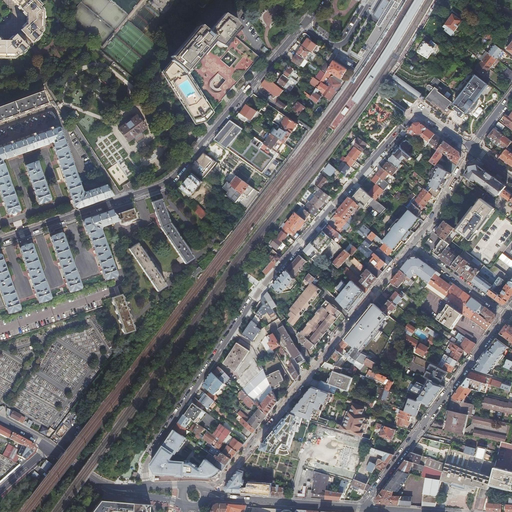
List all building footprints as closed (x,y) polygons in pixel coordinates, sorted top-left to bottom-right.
[(11,0),(17,6),(20,9),(25,14),(26,14),(26,25),(25,25),(20,30),(21,32),(31,41),(32,43),(41,35),(40,34),(43,31),(44,9),(40,6),(41,5),(36,0),(29,0),(28,1),(27,0),(11,0)] [(148,0),(82,0),(67,17),(103,47),(128,18),(131,20),(148,0)] [(415,0),(383,53),(368,76),(352,100),(356,103),(358,104),(367,92),(373,82),(374,80),(375,79),(376,77),(386,62),(390,57),(422,3),(424,0),(415,0)] [(377,10),(374,16),(380,20),(377,25),(380,27),(384,22),(387,15),(389,13),(393,6),(393,5),(396,1),(394,0),(383,0),(381,3),(379,7),(377,10)] [(402,0),(394,0),(396,1),(393,5),(393,6),(397,9),(402,0)] [(233,19),(224,13),(208,32),(200,25),(172,58),(174,60),(163,72),(195,122),(210,112),(231,88),(260,54),(232,34),(239,26),(233,19)] [(455,33),(455,32),(454,32),(462,21),(461,20),(462,18),(459,16),(458,17),(453,13),(443,26),(446,28),(444,30),(452,36),(452,35),(453,35),(455,33)] [(19,34),(17,36),(26,46),(31,41),(21,32),(19,34)] [(309,39),(310,36),(306,33),(303,34),(303,35),(307,38),(305,42),(303,45),(312,52),(317,45),(309,39)] [(0,58),(14,59),(17,55),(18,56),(28,47),(26,46),(17,36),(15,35),(10,39),(10,41),(0,40),(0,58)] [(438,45),(433,41),(430,45),(425,41),(424,41),(423,41),(417,50),(417,51),(418,52),(428,58),(432,52),(433,52),(434,51),(433,51),(435,47),(435,46),(443,52),(444,50),(438,45)] [(438,45),(444,50),(447,51),(450,47),(446,45),(445,46),(439,42),(438,45)] [(497,59),(503,50),(499,47),(495,44),(488,52),(497,59)] [(299,51),(297,53),(305,59),(310,53),(310,52),(302,46),(300,49),(299,51)] [(332,53),(331,51),(325,60),(331,65),(332,62),(334,60),(337,56),(332,53)] [(497,59),(488,52),(482,61),(491,67),(497,59)] [(305,59),(297,53),(295,56),(294,58),(292,60),(300,66),(301,65),(305,59)] [(341,79),(348,69),(334,60),(332,62),(331,65),(326,73),(320,81),(314,91),(310,98),(316,103),(317,103),(322,96),(317,93),(319,90),(324,93),(328,86),(332,89),(331,91),(335,93),(343,80),(341,79)] [(491,67),(482,61),(475,69),(484,76),(491,67)] [(288,68),(283,74),(283,75),(290,79),(294,83),(296,80),(292,77),(295,72),(295,73),(296,73),(297,73),(297,72),(297,71),(297,70),(296,70),(290,67),(290,66),(289,65),(288,65),(288,66),(287,66),(287,67),(288,67),(288,68)] [(511,71),(508,68),(503,73),(511,80),(511,79),(511,71)] [(322,70),(317,79),(320,81),(326,73),(322,70)] [(290,79),(283,75),(277,82),(284,87),(290,80),(290,79)] [(475,76),(455,104),(467,113),(488,84),(475,76)] [(264,81),(260,84),(275,96),(280,95),(284,90),(267,77),(264,81)] [(315,86),(318,82),(313,78),(310,83),(315,86)] [(448,100),(454,91),(441,82),(438,86),(434,82),(431,86),(429,85),(427,83),(426,83),(426,82),(425,82),(425,83),(424,83),(424,84),(423,84),(423,85),(424,86),(426,87),(428,89),(425,94),(446,111),(447,111),(448,111),(449,111),(449,110),(449,109),(448,108),(447,107),(451,102),(448,100)] [(303,93),(310,98),(314,91),(307,86),(303,93)] [(0,106),(0,119),(47,103),(43,91),(5,105),(0,106)] [(153,97),(146,91),(144,93),(151,99),(153,97)] [(277,104),(284,109),(287,105),(288,104),(284,102),(284,103),(279,100),(277,104)] [(301,115),(306,107),(298,101),(293,109),(301,115)] [(240,113),(248,118),(251,120),(253,122),(259,113),(257,111),(253,109),(246,104),(243,108),(240,113)] [(306,120),(307,119),(304,117),(301,115),(293,109),(290,113),(299,119),(300,117),(306,120)] [(238,111),(235,114),(245,121),(248,118),(240,113),(238,111)] [(511,119),(509,117),(505,113),(502,117),(505,120),(503,123),(509,127),(511,129),(511,119)] [(122,126),(118,129),(127,142),(133,138),(136,142),(140,139),(144,136),(140,132),(146,128),(136,116),(132,119),(122,126)] [(122,126),(132,119),(130,116),(125,119),(120,123),(122,126)] [(284,129),(291,134),(298,124),(286,116),(280,126),(284,129)] [(233,117),(230,120),(239,126),(241,123),(233,117)] [(215,138),(214,139),(227,148),(243,129),(239,126),(230,120),(215,138)] [(505,126),(499,122),(496,125),(502,130),(505,126)] [(429,143),(430,141),(435,134),(428,128),(420,123),(415,123),(408,130),(413,135),(415,133),(418,135),(419,135),(421,132),(423,134),(422,135),(424,136),(425,140),(429,143)] [(284,142),(285,143),(291,134),(284,129),(280,126),(277,129),(275,128),(271,133),(274,135),(279,139),(284,142)] [(0,191),(8,214),(9,215),(12,214),(12,215),(13,215),(16,214),(16,213),(16,212),(19,211),(20,210),(3,163),(2,163),(1,160),(2,159),(5,158),(5,159),(48,144),(47,143),(51,142),(53,143),(54,146),(53,146),(75,209),(113,196),(107,186),(103,181),(99,183),(101,187),(85,193),(82,191),(60,129),(58,127),(54,129),(54,127),(50,128),(51,130),(33,136),(32,134),(29,135),(30,137),(10,144),(9,141),(6,143),(7,145),(0,147),(0,191)] [(496,144),(503,134),(496,129),(497,128),(495,127),(488,136),(491,139),(493,140),(492,141),(496,144)] [(274,135),(271,133),(264,143),(270,148),(277,152),(279,154),(280,153),(278,151),(283,143),(278,140),(279,139),(274,135)] [(439,148),(445,141),(440,138),(435,134),(430,141),(439,148)] [(502,147),(506,150),(511,141),(503,134),(496,144),(500,147),(501,146),(502,147)] [(352,144),(355,146),(362,152),(366,146),(365,146),(367,144),(358,137),(357,139),(355,138),(351,143),(352,144)] [(402,141),(404,142),(401,146),(407,151),(412,146),(404,139),(402,141)] [(511,140),(511,141),(506,150),(500,157),(507,162),(511,165),(511,151),(511,152),(510,151),(511,147),(511,140)] [(449,156),(449,157),(457,163),(461,156),(460,152),(453,147),(445,141),(439,148),(439,149),(443,152),(444,152),(449,156)] [(362,152),(355,146),(348,155),(355,161),(362,152)] [(400,147),(394,154),(401,161),(405,156),(410,160),(412,157),(400,147)] [(274,158),(277,152),(270,148),(266,153),(274,158)] [(262,173),(274,158),(266,153),(260,149),(250,164),(262,173)] [(443,152),(439,149),(430,160),(431,161),(433,163),(436,165),(439,166),(444,169),(446,170),(451,173),(456,165),(450,161),(447,168),(437,162),(443,154),(443,152)] [(191,168),(204,178),(217,162),(205,153),(204,154),(205,154),(204,155),(203,155),(204,155),(203,156),(202,156),(203,157),(202,157),(201,158),(202,158),(201,159),(201,158),(200,159),(201,159),(200,160),(199,160),(200,160),(199,161),(198,162),(197,162),(196,161),(194,164),(191,168)] [(389,160),(397,167),(402,161),(401,161),(394,154),(391,157),(390,157),(390,158),(389,160)] [(355,161),(348,155),(343,161),(351,167),(353,164),(359,168),(361,165),(355,161)] [(386,170),(390,173),(393,175),(398,168),(397,167),(389,160),(383,167),(386,170)] [(37,162),(36,161),(26,165),(25,166),(39,203),(39,204),(50,200),(50,199),(37,162)] [(351,167),(343,161),(338,169),(344,174),(345,174),(349,170),(354,174),(356,171),(351,167)] [(324,172),(325,174),(326,173),(331,177),(337,169),(330,164),(324,171),(324,172)] [(496,178),(489,173),(484,169),(477,164),(470,166),(464,176),(469,180),(474,184),(478,187),(485,192),(486,193),(495,200),(500,194),(504,189),(505,187),(506,185),(496,178)] [(429,184),(431,185),(436,190),(437,191),(439,189),(442,191),(447,181),(451,173),(446,170),(444,169),(439,166),(436,165),(431,174),(433,176),(429,184)] [(377,174),(384,180),(390,173),(386,170),(383,167),(377,174)] [(321,174),(320,172),(317,176),(320,177),(316,183),(321,187),(326,181),(330,184),(332,181),(326,177),(325,178),(321,174)] [(203,182),(193,174),(188,180),(182,188),(191,196),(203,182)] [(345,174),(344,174),(337,182),(342,187),(350,178),(345,174)] [(377,184),(379,182),(387,189),(391,185),(384,180),(377,174),(372,180),(377,184)] [(227,195),(237,202),(240,198),(242,200),(245,196),(246,196),(249,196),(254,188),(237,176),(231,184),(228,182),(225,186),(230,190),(227,195)] [(470,189),(474,184),(469,180),(465,185),(470,189)] [(375,199),(383,189),(377,184),(369,193),(375,199)] [(439,195),(442,191),(439,189),(437,191),(436,190),(431,185),(429,187),(431,189),(428,192),(433,195),(437,199),(439,195)] [(422,192),(418,196),(427,203),(433,195),(428,192),(424,188),(424,189),(419,186),(417,188),(422,192)] [(386,208),(379,202),(375,199),(369,193),(362,187),(357,192),(353,198),(360,204),(371,214),(377,219),(380,215),(384,210),(386,208)] [(329,195),(321,189),(316,195),(315,194),(314,195),(315,196),(323,202),(324,203),(327,205),(330,201),(326,199),(329,195)] [(500,194),(505,198),(510,201),(511,198),(511,194),(504,189),(500,194)] [(406,197),(410,201),(416,194),(413,192),(411,195),(409,193),(406,197)] [(500,194),(495,200),(492,206),(494,208),(497,210),(505,198),(500,194)] [(310,200),(309,201),(318,209),(321,205),(324,208),(327,205),(324,203),(323,202),(315,196),(311,201),(310,200)] [(360,204),(353,198),(351,196),(344,204),(337,212),(337,213),(338,213),(347,221),(349,223),(353,218),(351,215),(360,204)] [(424,206),(430,211),(432,207),(427,203),(418,196),(412,203),(421,210),(424,206)] [(151,202),(154,211),(156,216),(158,221),(159,227),(162,230),(179,256),(176,259),(179,264),(183,262),(184,264),(193,258),(187,249),(188,248),(186,245),(185,246),(175,230),(176,230),(174,227),(173,227),(169,221),(166,212),(167,212),(166,208),(165,209),(161,198),(151,202)] [(494,208),(492,206),(484,200),(482,199),(481,198),(477,203),(474,207),(465,219),(457,229),(462,233),(470,240),(489,215),(494,208)] [(190,205),(202,218),(207,214),(194,201),(190,205)] [(318,209),(309,201),(308,203),(309,203),(305,209),(311,213),(313,215),(316,212),(319,214),(321,211),(318,209)] [(411,210),(418,216),(419,215),(420,215),(421,214),(421,213),(422,211),(421,210),(412,203),(410,201),(406,206),(411,210)] [(112,209),(82,220),(87,234),(89,233),(105,280),(106,280),(106,279),(116,276),(116,277),(117,276),(111,259),(111,258),(110,257),(110,256),(100,229),(101,227),(118,220),(119,224),(125,222),(125,223),(131,221),(131,220),(136,218),(131,203),(112,209)] [(511,220),(497,210),(494,208),(489,215),(470,240),(471,240),(463,250),(474,258),(480,263),(484,265),(490,269),(493,265),(499,257),(503,253),(505,250),(511,240),(511,220)] [(311,213),(305,209),(300,215),(306,220),(311,213)] [(400,222),(392,231),(392,232),(384,241),(385,242),(393,249),(395,251),(403,241),(406,243),(409,239),(411,237),(415,232),(412,229),(418,222),(421,219),(418,216),(411,210),(401,222),(400,222)] [(300,215),(296,212),(286,224),(289,226),(296,232),(306,220),(300,215)] [(338,213),(337,213),(335,216),(338,219),(338,221),(336,224),(338,226),(336,228),(340,232),(340,231),(341,230),(342,229),(344,231),(350,224),(349,223),(347,221),(338,213)] [(462,233),(457,229),(444,220),(440,226),(435,232),(444,239),(434,252),(437,254),(439,256),(438,256),(439,257),(446,249),(448,246),(451,241),(456,235),(458,238),(462,233)] [(286,224),(283,227),(281,230),(287,235),(289,237),(295,241),(298,238),(300,235),(296,232),(289,226),(286,224)] [(368,236),(372,231),(370,229),(362,224),(361,226),(362,227),(358,231),(362,235),(364,233),(365,232),(367,234),(366,235),(368,236)] [(336,230),(330,225),(328,226),(326,229),(324,231),(333,239),(334,240),(337,237),(339,238),(342,235),(336,230)] [(280,230),(279,229),(274,235),(276,237),(277,237),(281,241),(283,238),(284,239),(287,235),(281,230),(280,230)] [(324,231),(323,230),(316,238),(312,243),(320,251),(321,252),(333,239),(324,231)] [(385,242),(384,241),(372,231),(368,236),(367,237),(372,241),(374,238),(379,242),(380,241),(381,242),(384,244),(380,248),(383,251),(388,255),(393,249),(385,242)] [(62,233),(61,232),(50,236),(50,237),(70,293),(71,292),(71,291),(81,288),(81,289),(82,289),(62,233)] [(281,241),(277,237),(276,237),(270,244),(277,250),(279,247),(283,242),(281,241)] [(388,265),(393,260),(388,255),(383,251),(380,248),(372,241),(367,237),(358,249),(372,261),(372,262),(380,269),(386,263),(388,265)] [(312,243),(310,242),(308,245),(304,250),(309,255),(312,258),(317,252),(318,254),(320,251),(312,243)] [(40,302),(50,299),(50,300),(51,299),(31,243),(27,244),(27,243),(26,243),(24,243),(23,244),(23,245),(20,247),(19,247),(39,303),(40,303),(40,302)] [(137,243),(136,243),(133,246),(128,248),(157,292),(166,286),(160,276),(161,276),(159,273),(158,273),(146,255),(147,255),(145,251),(144,252),(137,243)] [(352,255),(358,249),(354,245),(350,249),(348,252),(351,254),(352,255)] [(451,248),(448,246),(446,249),(439,257),(448,264),(451,266),(458,257),(449,250),(451,248)] [(273,249),(267,255),(272,260),(275,264),(278,260),(280,258),(276,254),(277,253),(273,249)] [(333,262),(339,268),(342,264),(346,258),(347,259),(351,254),(348,252),(346,250),(345,249),(333,262)] [(1,254),(0,253),(0,289),(9,314),(10,314),(9,313),(19,309),(20,310),(1,254)] [(511,259),(503,253),(499,257),(511,267),(511,277),(511,279),(510,279),(507,282),(507,283),(511,286),(511,259)] [(289,266),(287,269),(293,277),(304,264),(307,261),(300,254),(298,257),(294,261),(289,266)] [(470,263),(459,255),(458,257),(451,266),(465,276),(472,281),(480,270),(476,268),(475,269),(469,265),(470,263)] [(354,257),(354,256),(351,260),(357,265),(355,266),(360,270),(361,269),(364,265),(362,264),(354,257)] [(433,277),(437,271),(427,264),(420,259),(414,259),(408,260),(400,270),(408,275),(415,266),(424,273),(407,295),(415,300),(425,287),(431,279),(433,277)] [(275,264),(272,260),(263,271),(266,274),(272,268),(275,264)] [(380,275),(383,271),(380,269),(372,262),(370,261),(369,263),(371,265),(367,269),(378,278),(380,275)] [(485,291),(487,292),(492,285),(499,276),(490,269),(484,265),(480,270),(472,281),(478,286),(485,291)] [(507,275),(493,265),(490,269),(499,276),(504,280),(507,275)] [(191,274),(194,276),(201,269),(198,266),(191,274)] [(345,273),(350,278),(353,274),(354,273),(346,267),(342,271),(345,273)] [(374,283),(378,278),(367,269),(367,268),(361,275),(364,277),(360,281),(369,288),(374,283)] [(280,278),(272,286),(280,293),(282,292),(288,286),(289,284),(294,278),(293,277),(287,269),(280,278)] [(414,281),(408,275),(400,270),(396,275),(391,282),(398,287),(403,281),(404,282),(405,281),(407,282),(409,280),(412,283),(414,281)] [(480,314),(481,312),(485,306),(472,297),(456,285),(450,281),(448,283),(439,276),(441,274),(437,271),(433,277),(436,279),(435,281),(431,279),(425,287),(448,304),(463,314),(486,330),(489,326),(491,323),(484,317),(479,314),(480,314)] [(318,281),(310,273),(303,281),(307,285),(309,282),(311,284),(291,308),(292,309),(288,314),(290,316),(289,317),(295,322),(321,291),(315,285),(318,281)] [(368,290),(369,288),(360,281),(357,278),(353,274),(350,278),(350,279),(354,282),(366,293),(368,290)] [(511,295),(511,286),(507,283),(505,286),(505,287),(501,292),(500,291),(498,293),(496,291),(504,280),(499,276),(492,285),(487,292),(492,296),(503,304),(506,303),(511,295)] [(332,294),(350,313),(358,303),(366,293),(354,282),(350,279),(349,279),(348,280),(349,281),(346,284),(345,283),(346,281),(341,278),(340,280),(339,279),(338,280),(339,281),(338,282),(340,283),(338,285),(337,284),(336,284),(335,284),(334,285),(335,286),(334,287),(334,288),(336,290),(332,294)] [(396,291),(389,299),(396,305),(403,297),(396,291)] [(266,294),(264,296),(267,300),(272,308),(277,306),(267,292),(266,294)] [(130,320),(125,305),(126,305),(125,303),(125,301),(124,302),(121,294),(120,294),(116,295),(111,297),(124,334),(134,330),(132,323),(133,322),(132,319),(130,320)] [(298,331),(296,334),(302,344),(304,343),(305,345),(305,346),(306,346),(308,349),(311,350),(317,342),(341,313),(337,309),(336,310),(335,309),(336,307),(333,304),(332,305),(331,304),(332,303),(328,298),(322,306),(320,308),(315,314),(311,319),(306,324),(302,329),(299,332),(298,331)] [(396,305),(389,299),(381,309),(388,315),(396,305)] [(267,300),(257,314),(259,318),(268,312),(271,318),(276,314),(272,308),(267,300)] [(462,316),(463,314),(448,304),(440,315),(439,314),(437,318),(442,321),(455,329),(470,340),(473,336),(456,324),(457,322),(462,316)] [(377,306),(368,316),(350,339),(366,352),(384,329),(393,319),(388,315),(381,309),(377,306)] [(485,306),(481,312),(486,315),(484,317),(491,323),(495,317),(495,314),(490,310),(485,306)] [(259,318),(257,314),(252,321),(247,328),(243,334),(242,333),(242,334),(254,342),(254,341),(261,330),(257,327),(258,325),(257,325),(260,320),(259,318)] [(269,327),(270,329),(272,332),(278,329),(288,345),(287,346),(298,363),(305,360),(280,321),(269,327)] [(419,344),(417,343),(419,341),(410,336),(412,333),(413,333),(416,328),(408,323),(405,328),(408,330),(406,334),(403,332),(399,339),(415,347),(414,348),(417,349),(416,351),(424,356),(426,352),(427,350),(429,347),(421,342),(419,344)] [(511,342),(511,326),(509,324),(505,325),(502,329),(499,333),(508,339),(509,340),(511,342)] [(278,329),(272,332),(273,333),(280,345),(281,347),(283,349),(287,346),(288,345),(278,329)] [(436,338),(438,333),(431,329),(428,333),(436,338)] [(475,345),(476,343),(470,340),(455,329),(454,331),(458,334),(456,338),(458,339),(473,348),(475,345)] [(269,342),(268,342),(273,349),(280,345),(273,333),(269,335),(272,340),(269,342)] [(503,352),(507,347),(504,344),(496,338),(492,343),(480,360),(473,369),(488,373),(499,358),(503,352)] [(472,349),(473,348),(458,339),(456,342),(455,341),(453,343),(456,345),(464,350),(469,353),(472,349)] [(338,347),(336,349),(343,355),(346,351),(344,349),(348,344),(344,340),(338,347)] [(229,367),(236,371),(250,351),(237,342),(237,343),(232,351),(230,354),(224,363),(223,363),(228,366),(228,367),(229,368),(229,367)] [(263,345),(269,356),(275,353),(273,349),(268,342),(263,345)] [(461,355),(464,350),(456,345),(453,343),(451,346),(454,348),(453,350),(461,355)] [(345,356),(348,358),(350,355),(350,356),(354,351),(355,349),(353,347),(348,353),(347,353),(345,356)] [(458,361),(461,355),(453,350),(447,347),(444,353),(449,356),(458,361)] [(331,355),(326,361),(336,365),(344,355),(343,355),(336,349),(331,355)] [(357,350),(355,349),(354,351),(350,356),(350,355),(348,358),(347,359),(353,364),(361,353),(357,350)] [(361,353),(353,364),(348,370),(350,371),(353,372),(355,373),(355,372),(356,369),(353,366),(354,365),(355,364),(360,368),(364,363),(372,368),(376,363),(367,358),(368,357),(361,353)] [(454,366),(458,361),(449,356),(444,353),(441,359),(446,362),(454,366)] [(424,360),(416,356),(413,362),(428,369),(424,376),(426,377),(430,379),(439,384),(441,379),(442,379),(443,378),(444,376),(447,371),(446,371),(444,370),(439,367),(424,360)] [(488,374),(491,375),(493,368),(500,359),(499,358),(488,373),(488,374)] [(451,372),(454,366),(446,362),(441,359),(440,362),(438,361),(437,364),(443,368),(451,372)] [(264,370),(261,365),(258,367),(255,361),(248,368),(246,370),(239,376),(234,381),(242,389),(264,370)] [(334,371),(340,373),(342,368),(341,367),(336,365),(326,361),(325,363),(322,366),(334,371)] [(288,369),(295,380),(299,375),(291,363),(289,365),(287,366),(288,369)] [(226,374),(218,366),(212,372),(212,373),(221,380),(224,383),(229,377),(226,374)] [(279,369),(266,376),(271,387),(276,386),(275,384),(280,383),(279,381),(284,379),(279,369)] [(384,389),(385,389),(389,390),(393,381),(386,378),(387,377),(370,369),(367,374),(387,382),(384,389)] [(266,376),(264,370),(242,389),(243,391),(255,402),(254,403),(259,407),(261,404),(257,400),(259,399),(260,397),(261,398),(271,387),(266,376)] [(337,386),(348,390),(353,377),(340,373),(334,371),(332,375),(331,377),(331,379),(329,383),(332,384),(337,386)] [(212,372),(207,379),(203,385),(210,390),(215,395),(225,383),(224,383),(221,380),(212,373),(212,372)] [(467,377),(483,382),(508,390),(510,391),(511,383),(511,381),(510,381),(510,385),(487,377),(471,372),(467,377)] [(466,379),(461,385),(473,389),(479,391),(481,391),(483,382),(467,377),(466,379)] [(421,402),(430,405),(437,396),(444,386),(439,384),(430,379),(426,385),(417,381),(415,385),(410,390),(420,395),(417,400),(421,402)] [(329,392),(332,384),(329,383),(321,380),(319,386),(318,388),(319,388),(329,392)] [(332,384),(329,392),(332,393),(334,394),(337,386),(332,384)] [(452,397),(453,397),(456,399),(465,401),(466,398),(468,396),(467,395),(473,389),(461,385),(456,391),(452,397)] [(318,388),(312,386),(291,413),(295,414),(303,417),(310,419),(320,422),(326,424),(328,420),(319,417),(324,403),(326,404),(326,403),(327,403),(328,401),(329,400),(332,393),(329,392),(319,388),(318,388)] [(380,394),(378,401),(389,405),(393,392),(389,390),(385,389),(384,389),(378,386),(376,393),(380,394)] [(218,404),(212,399),(206,394),(200,389),(197,394),(200,397),(202,398),(200,400),(200,401),(203,403),(208,408),(212,411),(218,404)] [(212,399),(216,395),(215,395),(210,390),(206,394),(212,399)] [(273,407),(278,401),(273,390),(264,400),(263,402),(261,404),(259,407),(260,408),(267,415),(273,407)] [(255,402),(243,391),(238,395),(250,407),(254,403),(255,402)] [(507,402),(498,400),(484,396),(482,406),(511,413),(511,402),(508,401),(507,402)] [(200,401),(195,397),(193,400),(192,402),(194,403),(200,408),(202,409),(205,407),(206,408),(206,409),(211,413),(212,411),(208,408),(203,403),(200,401)] [(409,397),(404,410),(411,413),(412,414),(416,415),(421,402),(417,400),(409,397)] [(468,414),(469,414),(471,403),(465,401),(456,399),(453,397),(450,410),(468,414)] [(185,414),(192,419),(198,423),(199,424),(205,416),(204,415),(206,412),(202,409),(200,408),(194,403),(188,411),(185,414)] [(337,423),(335,427),(362,436),(363,432),(364,433),(367,424),(369,419),(361,416),(364,408),(352,404),(350,412),(346,411),(342,424),(341,424),(337,423)] [(8,416),(29,428),(33,422),(29,420),(27,424),(26,423),(26,422),(25,421),(24,422),(23,422),(25,418),(7,408),(6,409),(7,410),(8,410),(8,411),(8,413),(8,414),(8,415),(8,416)] [(261,422),(267,415),(260,408),(252,417),(251,416),(249,418),(251,419),(250,419),(239,409),(236,413),(240,416),(256,429),(261,422)] [(400,417),(397,424),(399,425),(402,426),(403,423),(408,425),(411,416),(410,415),(411,413),(404,410),(400,409),(399,413),(398,416),(400,417)] [(450,410),(449,415),(446,425),(445,430),(463,434),(467,419),(468,414),(450,410)] [(180,419),(179,422),(186,427),(192,419),(185,414),(184,413),(180,419)] [(295,414),(291,413),(286,419),(284,418),(265,441),(266,443),(263,442),(261,449),(278,454),(279,448),(282,445),(290,447),(297,424),(300,424),(303,417),(295,414)] [(254,431),(256,429),(240,416),(237,420),(252,433),(254,431)] [(497,420),(477,416),(476,421),(476,422),(494,426),(495,426),(497,420)] [(175,427),(174,429),(182,435),(187,428),(186,427),(179,422),(175,427)] [(198,423),(192,431),(198,436),(199,435),(204,428),(199,424),(198,423)] [(224,442),(229,435),(232,432),(220,423),(212,434),(217,437),(224,442)] [(392,439),(395,429),(385,425),(383,429),(382,428),(379,435),(384,437),(387,438),(392,439)] [(10,439),(13,433),(0,426),(0,433),(4,436),(5,436),(10,439)] [(207,477),(208,477),(209,477),(212,477),(215,476),(217,475),(219,474),(220,473),(221,472),(222,470),(214,464),(209,461),(195,452),(199,446),(196,444),(182,435),(174,429),(170,434),(166,441),(160,450),(151,464),(155,473),(165,474),(203,477),(207,477)] [(473,436),(491,439),(502,442),(503,435),(492,433),(474,429),(473,436)] [(208,430),(203,438),(219,449),(224,442),(217,437),(212,434),(208,430)] [(22,445),(34,451),(35,450),(34,445),(32,444),(19,437),(13,433),(10,439),(14,441),(21,445),(22,445)] [(229,435),(224,442),(227,444),(228,443),(229,444),(234,438),(229,435)] [(228,445),(237,452),(240,448),(243,444),(234,438),(229,444),(228,443),(227,444),(228,445)] [(2,455),(15,462),(19,456),(17,455),(19,450),(8,444),(8,445),(2,455)] [(23,459),(25,459),(34,451),(22,445),(19,450),(17,455),(19,456),(23,459)] [(219,450),(213,445),(209,451),(213,453),(216,450),(218,452),(219,450)] [(222,452),(231,459),(234,455),(237,452),(228,445),(226,448),(225,447),(224,448),(225,449),(223,452),(222,452)] [(390,459),(394,454),(390,453),(370,447),(368,446),(367,448),(369,449),(383,455),(382,459),(388,461),(390,459)] [(465,446),(464,453),(470,455),(476,457),(477,454),(475,454),(475,455),(474,455),(476,448),(466,446),(465,446)] [(485,449),(479,447),(478,449),(477,454),(476,457),(489,461),(491,456),(484,453),(485,449)] [(485,488),(488,489),(489,484),(490,482),(491,477),(466,469),(467,464),(470,455),(464,453),(450,448),(448,456),(445,464),(443,472),(441,480),(445,481),(444,483),(464,489),(465,485),(467,486),(476,488),(476,486),(479,486),(482,487),(485,488)] [(218,459),(227,465),(229,462),(231,459),(222,452),(223,452),(222,452),(219,455),(218,454),(217,455),(216,454),(214,457),(215,457),(218,459)] [(417,454),(411,452),(410,454),(405,460),(413,462),(419,464),(422,456),(418,454),(417,454)] [(213,455),(209,461),(214,464),(222,470),(225,467),(227,465),(218,459),(215,457),(214,457),(213,455)] [(382,470),(388,461),(382,459),(379,458),(376,464),(375,465),(376,466),(379,468),(382,470)] [(46,471),(51,464),(46,460),(41,468),(46,471)] [(413,462),(405,460),(404,461),(398,469),(409,473),(413,464),(413,462)] [(376,464),(370,461),(366,470),(372,473),(375,465),(376,464)] [(422,471),(424,466),(419,464),(413,462),(413,464),(414,465),(413,468),(422,471)] [(440,482),(441,480),(443,472),(424,466),(422,471),(421,476),(425,478),(440,482)] [(491,477),(490,482),(511,487),(511,470),(494,467),(493,472),(491,477)] [(398,491),(411,474),(411,473),(409,473),(398,469),(395,474),(384,489),(394,491),(394,490),(398,491)] [(244,471),(239,470),(235,474),(225,487),(227,492),(242,493),(242,487),(244,487),(244,485),(245,480),(243,479),(244,475),(244,471)] [(331,476),(315,471),(312,487),(311,497),(315,498),(334,499),(340,500),(348,482),(341,480),(335,479),(334,489),(338,489),(337,492),(328,490),(328,487),(326,486),(327,481),(330,482),(331,476)] [(422,506),(435,507),(440,482),(425,478),(422,501),(423,501),(422,506)] [(367,484),(354,479),(353,482),(351,484),(360,487),(362,488),(365,489),(367,490),(371,485),(367,483),(367,484)] [(277,481),(271,480),(271,484),(271,486),(270,495),(278,495),(287,496),(287,487),(279,487),(279,484),(276,484),(277,481)] [(242,487),(242,493),(257,494),(270,495),(271,486),(271,484),(249,482),(248,483),(248,485),(248,486),(246,487),(244,487),(242,487)] [(382,503),(398,504),(401,496),(396,495),(395,496),(395,497),(393,497),(392,495),(394,491),(384,489),(376,499),(378,503),(382,503)] [(404,505),(411,505),(412,497),(401,496),(398,504),(404,505)] [(112,502),(110,501),(101,501),(92,511),(131,511),(132,503),(127,503),(112,502)] [(151,505),(132,503),(131,511),(148,511),(148,510),(149,509),(149,508),(149,507),(149,506),(151,505)] [(208,511),(223,511),(226,504),(216,503),(212,506),(208,511)]
